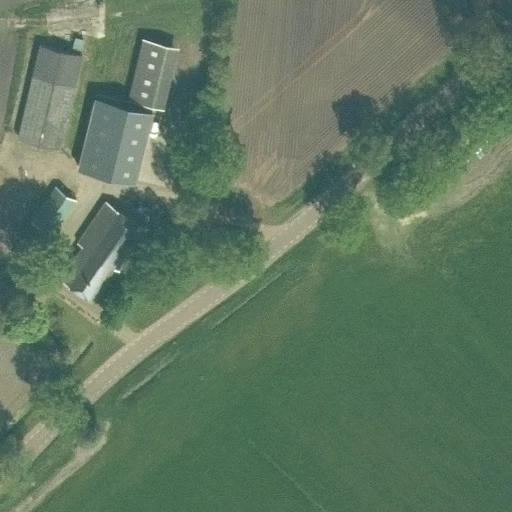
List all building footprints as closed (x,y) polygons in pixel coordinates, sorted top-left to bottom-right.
[(50,12),(51,23),(81,21),(80,10),(50,12)] [(172,42),(141,35),(127,98),(158,104),(172,42)] [(81,51),(37,41),(16,136),(71,148),(78,118),(66,116),(81,51)] [(95,94),(78,166),(134,179),(151,108),(95,94)] [(0,178),(0,191),(31,210),(44,188),(7,166),(0,178)] [(74,198),(53,184),(30,219),(51,233),(74,198)] [(149,227),(108,199),(80,240),(86,245),(64,277),(94,298),(116,266),(121,269),(149,227)]
